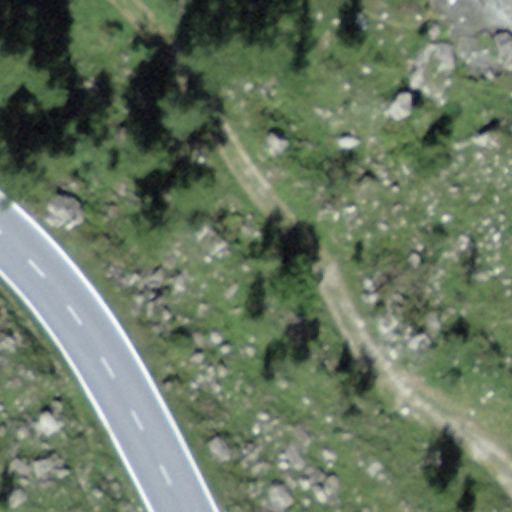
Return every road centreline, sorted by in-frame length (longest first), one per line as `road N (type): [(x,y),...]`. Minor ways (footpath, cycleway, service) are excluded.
road 1 (track): [(511,477),(350,334),(140,15),(118,0)]
road 2 (secondary): [(180,511),(112,372),(37,271),(0,239)]
